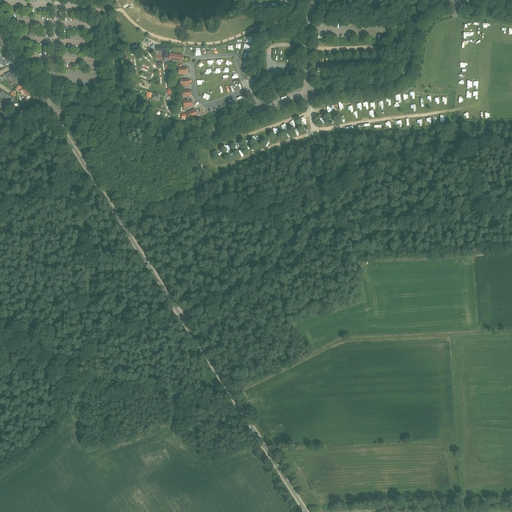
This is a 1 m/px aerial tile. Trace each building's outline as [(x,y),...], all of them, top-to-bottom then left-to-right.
[(164,51),(164,55),(167,54),(167,46),(157,46),(157,49),(157,51),(164,51)] [(182,62),(183,56),(170,54),(169,60),(182,62)] [(13,72),(4,76),(6,78),(6,80),(9,79),(11,77),(12,80),(14,83),(18,81),(13,72)] [(23,84),(20,86),(27,97),(31,95),(23,84)] [(13,99),(1,91),(0,93),(0,95),(7,100),(5,103),(9,105),(11,103),(13,99)] [(186,113),(189,119),(198,116),(195,109),(186,113)]
